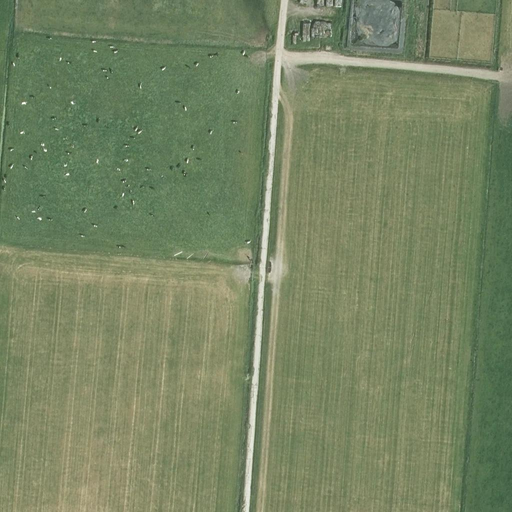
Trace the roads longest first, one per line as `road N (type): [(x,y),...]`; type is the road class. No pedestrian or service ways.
road 1 (track): [(278,56),(245,511)]
road 2 (track): [(278,56),(500,76)]
